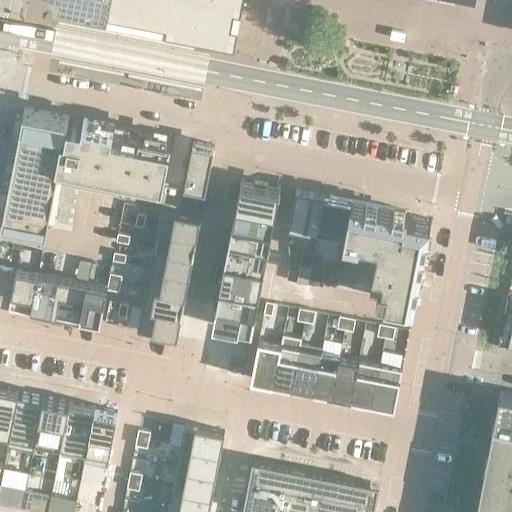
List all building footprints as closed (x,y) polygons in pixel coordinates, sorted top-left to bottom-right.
[(44,0),(44,2),(104,14),(107,15),(108,13),(109,8),(110,0),(44,0)] [(110,0),(109,8),(184,23),(183,29),(235,39),(242,0),(110,0)] [(52,72),(90,75),(92,48),(54,46),(52,72)] [(68,116),(23,107),(2,219),(46,228),(47,226),(51,227),(54,211),(60,213),(62,203),(56,202),(63,167),(128,179),(127,180),(137,182),(138,176),(163,181),(172,136),(83,119),(82,122),(67,119),(68,116)] [(216,140),(194,135),(184,185),(205,189),(211,161),(216,140)] [(280,186),(241,178),(232,223),(271,230),(280,186)] [(324,194),(296,189),(288,228),(317,234),(324,194)] [(343,239),(350,200),(350,199),(324,194),(317,234),(343,239)] [(378,241),(370,279),(375,280),(378,281),(376,294),(385,296),(384,299),(414,305),(430,219),(427,219),(427,218),(412,215),(412,216),(406,214),(407,211),(394,208),(350,200),(343,239),(359,242),(360,237),(369,239),(378,241)] [(157,228),(196,236),(200,216),(160,208),(157,228)] [(136,212),(134,224),(142,226),(144,214),(136,212)] [(228,242),(267,249),(271,230),(232,223),(228,242)] [(153,247),(193,255),(196,236),(157,228),(153,247)] [(118,232),(116,240),(128,242),(129,235),(118,232)] [(267,249),(228,242),(224,262),(263,269),(267,249)] [(149,266),(189,274),(193,255),(153,247),(149,266)] [(114,251),(112,259),(124,261),(126,253),(114,251)] [(78,260),(76,271),(87,274),(90,262),(78,260)] [(224,262),(220,285),(259,293),(263,269),(224,262)] [(17,267),(0,263),(0,301),(9,304),(17,267)] [(310,267),(307,284),(318,286),(322,265),(311,263),(310,267)] [(310,267),(300,265),(296,281),(307,284),(310,267)] [(145,287),(185,295),(189,274),(149,266),(145,287)] [(17,267),(9,304),(31,308),(38,271),(17,267)] [(38,271),(31,308),(51,312),(58,275),(38,271)] [(120,282),(121,275),(110,272),(108,280),(120,282)] [(87,281),(58,275),(51,312),(80,317),(87,281)] [(107,284),(107,288),(118,290),(120,282),(108,280),(107,284)] [(100,321),(107,288),(107,284),(87,281),(80,317),(100,321)] [(259,293),(220,285),(216,304),(255,312),(259,293)] [(141,306),(181,314),(185,295),(145,287),(140,286),(137,305),(141,306)] [(266,300),(263,312),(271,314),(273,302),(266,300)] [(125,315),(128,304),(120,302),(117,314),(125,315)] [(212,324),(251,332),(255,312),(216,304),(212,324)] [(141,306),(137,329),(177,336),(181,314),(141,306)] [(299,307),(297,319),(305,320),(307,308),(299,307)] [(307,308),(305,320),(312,322),(315,310),(307,308)] [(339,315),(337,326),(345,328),(347,316),(339,315)] [(347,316),(345,328),(352,329),(355,318),(347,316)] [(379,322),(377,334),(385,336),(387,324),(379,322)] [(387,324),(385,336),(393,337),(395,325),(387,324)] [(273,382),(292,386),(299,346),(301,347),(302,337),(301,337),(281,333),(279,342),(281,343),(273,382)] [(250,378),(273,382),(281,343),(279,342),(258,338),(250,378)] [(292,386),(313,390),(321,351),(301,347),(299,346),(292,386)] [(313,390),(332,394),(339,354),(321,351),(313,390)] [(332,394),(351,398),(358,358),(339,354),(332,394)] [(351,398),(372,402),(380,362),(358,358),(351,398)] [(394,406),(402,366),(380,362),(372,402),(394,406)] [(0,432),(9,434),(18,391),(0,387),(0,432)] [(18,391),(9,434),(35,439),(43,396),(18,391)] [(511,393),(499,391),(493,423),(511,426),(511,393)] [(43,396),(35,439),(61,444),(69,401),(43,396)] [(69,401),(61,444),(85,449),(85,448),(86,448),(94,406),(69,401)] [(86,448),(84,461),(106,465),(117,410),(94,406),(86,448)] [(224,430),(185,423),(180,445),(220,453),(224,430)] [(511,511),(511,426),(493,423),(475,511),(511,511)] [(138,429),(136,436),(148,439),(150,431),(138,429)] [(136,436),(135,444),(147,447),(148,439),(136,436)] [(220,453),(180,445),(176,466),(216,474),(220,453)] [(241,511),(282,511),(283,510),(294,511),(373,511),(379,483),(369,481),(252,458),(241,511)] [(212,495),(216,474),(176,466),(172,487),(212,495)] [(1,484),(25,489),(28,473),(4,468),(1,484)] [(130,471),(128,479),(140,481),(141,473),(130,471)] [(128,479),(127,487),(138,489),(140,481),(128,479)] [(198,511),(208,511),(212,495),(172,487),(168,506),(198,511)] [(37,491),(25,489),(22,506),(34,508),(37,491)] [(58,511),(62,496),(52,494),(48,511),(58,511)]
